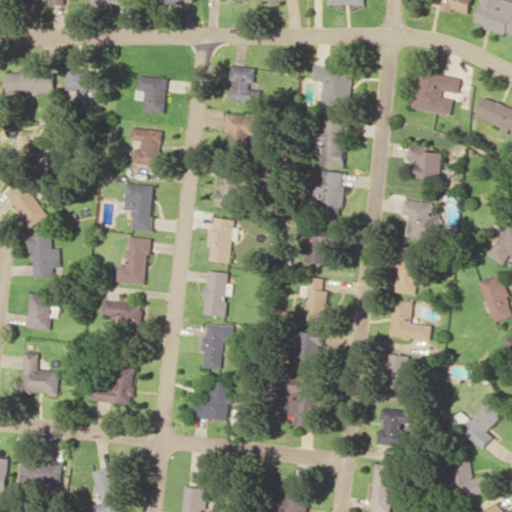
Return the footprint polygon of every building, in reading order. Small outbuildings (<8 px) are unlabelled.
[(436,0),(436,4),(472,12),(474,0),(436,0)] [(511,31),(511,0),(482,0),(477,24),(511,31)] [(257,66),(233,63),(231,80),(233,80),(231,98),(261,101),(262,88),(254,87),(257,66)] [(323,103),(352,104),(353,67),(316,65),(315,80),(324,80),(323,103)] [(68,91),(95,92),(95,101),(103,101),(103,81),(94,81),(95,68),(68,68),(68,91)] [(453,113),(456,98),(445,96),(446,89),(461,92),(463,75),(420,68),(414,107),(453,113)] [(8,69),(8,91),(56,91),(56,70),(8,69)] [(167,111),(169,76),(139,75),(138,98),(146,98),(145,110),(167,111)] [(479,116),(503,123),(501,130),(511,133),(511,129),(511,104),(485,96),(479,116)] [(258,114),(229,113),(228,136),(258,136),(258,114)] [(345,166),(349,131),(345,131),(346,119),(326,117),(322,164),(345,166)] [(162,164),(164,128),(134,127),(133,139),(138,139),(137,162),(162,164)] [(409,159),(415,160),(414,177),(442,179),(443,151),(429,151),(429,144),(409,143),(409,159)] [(219,206),(242,208),(246,167),(224,164),(219,206)] [(346,170),(324,169),(322,212),(344,213),(346,170)] [(50,213),(24,179),(7,192),(33,226),(50,213)] [(156,183),(128,182),(127,208),(134,209),(133,229),(154,229),(156,183)] [(437,201),(406,199),(405,214),(410,214),(409,235),(435,237),(437,201)] [(238,218),(216,215),(215,228),(211,228),(209,245),(213,245),(212,259),(233,262),(238,218)] [(511,220),(510,219),(491,255),(506,263),(511,252),(511,220)] [(327,263),(329,244),(335,244),(337,229),(311,226),(307,261),(327,263)] [(64,267),(63,246),(55,247),(55,233),(34,234),(35,276),(57,275),(56,267),(64,267)] [(153,237),(131,235),(129,264),(120,263),(119,280),(148,283),(153,237)] [(428,285),(429,270),(420,269),(421,247),(401,246),(399,291),(418,292),(418,284),(428,285)] [(229,314),(231,295),(235,295),(236,282),(231,281),(232,271),(210,269),(206,313),(229,314)] [(496,321),(511,314),(511,301),(501,272),(481,279),(496,321)] [(326,276),(311,276),(309,319),(329,320),(331,289),(325,289),(326,276)] [(54,328),(56,294),(32,293),(30,327),(54,328)] [(434,338),(435,323),(415,322),(416,299),(396,299),(394,336),(434,338)] [(105,317),(143,318),(144,301),(105,300),(105,317)] [(205,367),(225,367),(226,340),(236,340),(237,323),(210,322),(209,334),(207,334),(205,367)] [(300,362),(323,363),(324,331),(301,330),(300,362)] [(26,392),(61,393),(62,369),(41,368),(41,351),(27,351),(26,392)] [(412,354),(393,352),(389,386),(414,389),(416,372),(410,372),(412,354)] [(94,400),(135,402),(136,368),(111,368),(110,380),(95,380),(94,400)] [(289,412),(297,412),(297,424),(320,425),(321,377),(290,375),(289,412)] [(232,419),(236,381),(213,379),(211,403),(197,401),(196,416),(232,419)] [(496,436),(490,430),(505,413),(490,399),(472,418),(464,410),(456,420),(485,447),(496,436)] [(381,443),(405,444),(406,423),(413,423),(414,409),(385,407),(383,426),(382,426),(381,443)] [(491,491),(489,475),(476,477),(473,452),(456,454),(460,495),(491,491)] [(0,488),(7,489),(10,457),(0,455),(0,488)] [(65,462),(24,461),(23,481),(64,483),(65,462)] [(393,511),(394,503),(403,504),(404,488),(396,487),(397,463),(377,462),(375,511),(393,511)] [(126,511),(113,464),(94,470),(103,502),(95,504),(96,511),(126,511)] [(279,511),(310,511),(312,485),(288,483),(287,495),(281,495),(279,511)] [(204,511),(205,506),(206,506),(208,487),(187,485),(184,511),(204,511)] [(511,511),(511,509),(509,511),(500,502),(489,511),(511,511)]
